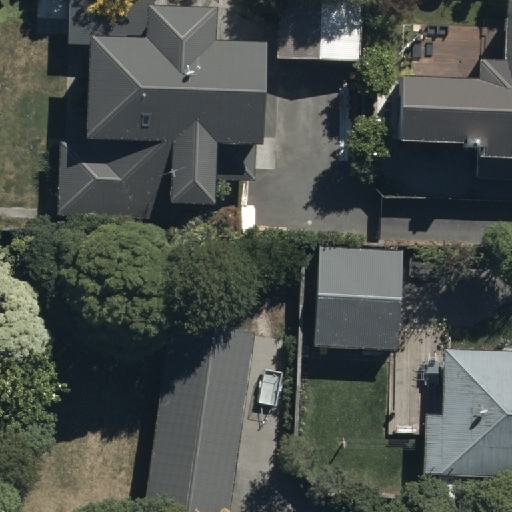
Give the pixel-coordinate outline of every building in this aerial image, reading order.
[(279,0),(278,60),(361,61),(362,0),(279,0)] [(212,7),(148,5),(148,38),(88,37),(85,142),(59,142),(57,218),(168,220),(168,202),(213,203),(214,179),(254,180),(254,178),(276,178),(277,145),(259,145),(261,42),(212,41),(212,7)] [(476,76),(399,76),(398,144),(462,145),(461,156),(511,156),(511,17),(502,18),(501,60),(476,60),(476,76)] [(399,253),(317,251),(315,349),(397,351),(399,253)] [(228,511),(253,336),(165,323),(141,511),(147,511),(228,511)] [(435,501),(504,503),(504,480),(511,480),(511,351),(443,350),(441,415),(423,414),(421,469),(436,470),(435,501)]
